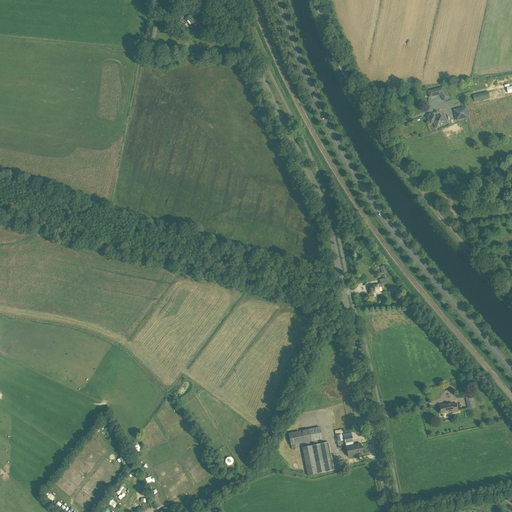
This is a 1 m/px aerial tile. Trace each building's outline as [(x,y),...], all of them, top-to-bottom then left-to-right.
[(192,29),(198,24),(190,15),(187,18),(185,16),(180,20),(182,23),(184,21),(192,29)] [(158,28),(150,27),(148,38),(155,40),(158,28)] [(441,95),(445,101),(450,98),(443,88),(429,91),(430,97),(441,95)] [(473,95),(474,100),(469,101),(470,103),(474,102),(490,99),(489,92),(473,95)] [(455,111),(457,119),(468,116),(466,108),(455,111)] [(434,115),(428,118),(431,123),(434,122),(436,126),(435,126),(436,129),(439,127),(445,124),(441,116),(435,119),(434,115)] [(379,280),(380,283),(380,284),(369,287),(371,295),(379,293),(378,287),(384,286),(385,284),(385,283),(387,283),(386,278),(379,280)] [(473,396),(466,398),(468,410),(475,408),(473,396)] [(452,403),(440,406),(442,414),(454,411),(454,413),(459,412),(457,403),(452,404),(452,403)] [(290,446),(295,445),(322,439),(320,427),(288,433),(290,446)] [(353,441),(351,433),(343,434),(345,443),(353,441)] [(301,448),(307,474),(307,476),(334,470),(328,442),(301,448)] [(346,447),(348,457),(363,453),(361,443),(346,447)] [(142,497),(137,502),(141,505),(146,501),(142,497)]
